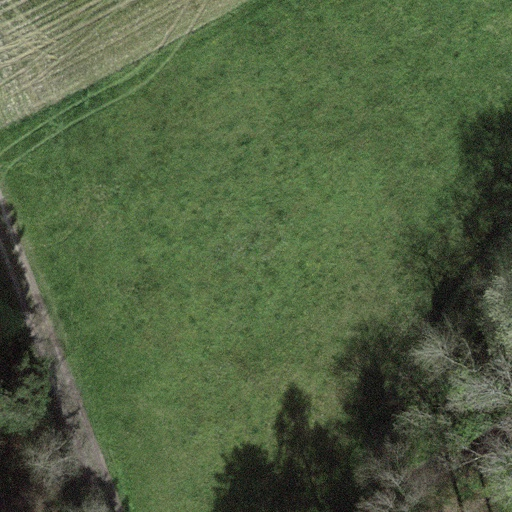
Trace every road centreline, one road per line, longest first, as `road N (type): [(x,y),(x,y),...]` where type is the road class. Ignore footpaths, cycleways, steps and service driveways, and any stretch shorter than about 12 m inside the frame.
road 1 (track): [(142,511),(0,154)]
road 2 (track): [(405,511),(511,441)]
